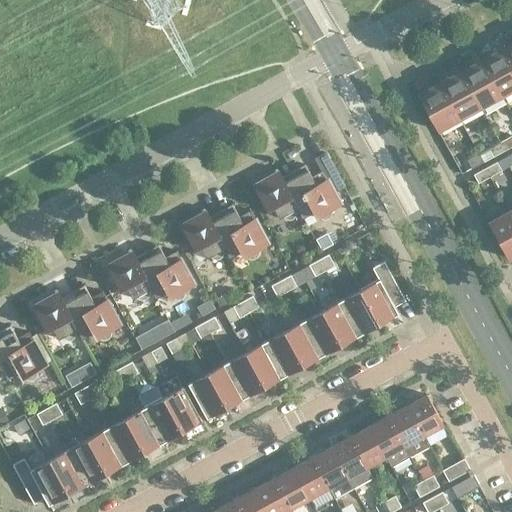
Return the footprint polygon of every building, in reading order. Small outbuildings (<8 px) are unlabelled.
[(511,89),(511,63),(504,48),(483,60),(502,95),(511,89)] [(502,95),(483,60),(462,71),(481,106),(502,95)] [(481,106),(462,71),(440,83),(460,118),(481,106)] [(460,118),(440,83),(419,95),(438,130),(460,118)] [(511,135),(500,142),(505,150),(511,146),(511,135)] [(505,150),(500,142),(488,148),(493,157),(505,150)] [(311,177),(304,164),(292,171),(304,192),(293,199),(298,208),(297,208),(302,218),(314,211),(317,217),(318,216),(319,217),(321,218),(322,219),(324,219),(325,219),(326,219),(327,218),(329,217),(330,216),(330,215),(331,214),(331,213),(331,212),(330,210),(330,209),(341,203),(335,192),(343,187),(325,153),(315,158),(322,171),(311,177)] [(467,160),(472,168),(484,162),(479,153),(467,160)] [(497,162),(485,168),(490,177),(501,170),(497,162)] [(294,210),(297,208),(298,208),(293,199),(304,192),(292,171),(281,177),(277,168),(275,169),(277,172),(254,185),(267,209),(273,206),(279,218),(282,216),(283,217),(284,218),(286,219),(288,220),(290,219),(291,219),(293,218),(294,217),(294,216),(295,215),(295,214),(295,213),(295,212),(295,211),(294,210)] [(490,177),(485,168),(473,174),(478,183),(490,177)] [(388,212),(393,209),(384,193),(379,196),(388,212)] [(232,204),(220,210),(232,232),(220,238),(225,247),(224,248),(229,257),(241,251),(244,256),(245,255),(247,257),(248,258),(250,259),(252,259),(253,259),(255,258),(256,257),(257,255),(258,254),(258,253),(258,252),(258,251),(258,250),(257,249),(268,243),(250,210),(239,216),(232,204)] [(222,249),(224,248),(225,247),(220,238),(232,232),(220,210),(209,216),(204,208),(203,209),(205,212),(181,225),(195,249),(200,246),(206,258),(210,256),(210,257),(211,257),(213,259),(214,259),(216,259),(217,259),(219,259),(220,257),(221,257),(222,256),(222,255),(222,254),(222,253),(222,252),(222,251),(222,249)] [(511,255),(511,217),(509,212),(489,223),(508,258),(511,255)] [(328,234),(316,241),(321,250),(333,243),(328,234)] [(158,244),(146,251),(158,272),(146,279),(151,288),(150,288),(156,298),(167,291),(170,297),(172,296),(173,297),(174,299),(175,299),(176,299),(178,299),(180,299),(181,299),(182,297),(183,297),(183,296),(184,295),(184,294),(184,293),(184,292),(184,291),(183,289),(194,283),(176,250),(165,257),(158,244)] [(348,252),(345,246),(338,249),(341,255),(348,252)] [(148,290),(150,288),(151,288),(146,279),(158,272),(146,251),(135,257),(130,248),(129,249),(131,252),(107,265),(121,289),(126,287),(132,298),(136,296),(136,297),(137,298),(138,298),(139,299),(140,299),(142,300),(143,300),(145,299),(146,298),(147,297),(148,296),(148,295),(148,294),(148,293),(148,292),(148,291),(148,290)] [(335,265),(328,254),(318,259),(325,270),(335,265)] [(325,270),(318,259),(308,264),(315,276),(325,270)] [(405,300),(384,261),(372,267),(378,279),(359,289),(379,324),(398,313),(395,306),(405,300)] [(297,286),(290,274),(280,280),(287,291),(297,286)] [(287,291),(280,280),(271,285),(277,297),(287,291)] [(84,285),(72,291),(84,313),(72,319),(77,328),(76,329),(82,338),(93,332),(96,337),(98,336),(98,337),(99,338),(100,338),(102,339),(103,340),(104,340),(106,339),(107,338),(108,338),(109,337),(109,336),(110,335),(110,334),(110,333),(110,332),(110,331),(109,330),(120,324),(102,291),(91,297),(84,285)] [(74,330),(76,329),(77,328),(72,319),(84,313),(72,291),(61,297),(56,289),(55,289),(57,293),(33,305),(47,330),(52,327),(58,338),(62,337),(63,338),(65,339),(66,340),(67,340),(69,340),(71,339),(73,338),(74,336),(74,335),(74,333),(74,332),(74,331),(74,330)] [(379,324),(359,289),(340,299),(360,334),(379,324)] [(224,294),(215,299),(219,306),(228,301),(224,294)] [(252,295),(242,301),(249,312),(258,307),(252,295)] [(209,299),(196,307),(201,316),(214,308),(209,299)] [(360,334),(340,299),(321,310),(341,345),(360,334)] [(249,312),(242,301),(232,306),(239,318),(249,312)] [(341,345),(321,310),(303,320),(322,355),(341,345)] [(220,328),(214,316),(204,321),(210,333),(220,328)] [(322,355),(303,320),(284,331),(303,366),(322,355)] [(210,333),(204,321),(194,327),(200,338),(210,333)] [(10,325),(0,330),(0,335),(10,353),(0,358),(0,362),(3,369),(2,369),(8,379),(19,372),(22,377),(24,377),(25,378),(27,379),(28,380),(30,380),(31,380),(32,380),(34,379),(34,378),(35,377),(36,376),(36,374),(36,373),(36,372),(36,371),(36,370),(47,364),(28,331),(17,337),(10,325)] [(303,366),(284,331),(264,341),(284,376),(303,366)] [(146,332),(135,337),(141,349),(152,343),(146,332)] [(0,371),(0,370),(2,369),(3,369),(0,362),(0,358),(10,353),(0,335),(0,376),(0,375),(1,374),(1,373),(0,372),(0,371)] [(182,349),(175,337),(165,343),(172,354),(182,349)] [(284,376),(264,341),(245,352),(264,387),(284,376)] [(160,345),(150,351),(157,362),(167,357),(160,345)] [(182,349),(172,354),(180,370),(190,364),(182,349)] [(264,387),(245,352),(226,362),(245,397),(264,387)] [(138,373),(132,361),(122,367),(128,378),(138,373)] [(245,397),(226,362),(207,372),(226,407),(245,397)] [(128,378),(122,367),(112,372),(118,383),(128,378)] [(65,375),(71,386),(79,381),(73,370),(65,375)] [(226,407),(207,372),(187,383),(207,418),(226,407)] [(202,421),(177,375),(157,386),(182,432),(202,421)] [(100,393),(94,382),(84,387),(90,399),(100,393)] [(182,432),(157,386),(138,396),(144,407),(163,442),(182,432)] [(90,399),(84,387),(74,393),(80,404),(90,399)] [(426,394),(406,405),(423,436),(443,425),(426,394)] [(62,414),(56,403),(46,408),(52,419),(62,414)] [(423,436),(406,405),(388,415),(404,446),(423,436)] [(163,442),(144,407),(125,417),(144,452),(163,442)] [(52,419),(46,408),(36,413),(42,425),(52,419)] [(410,456),(404,446),(388,415),(369,425),(385,456),(391,467),(410,456)] [(144,452),(125,417),(106,428),(125,463),(144,452)] [(13,425),(19,434),(29,428),(24,419),(13,425)] [(385,456),(369,425),(350,436),(366,467),(385,456)] [(125,463),(106,428),(87,438),(106,473),(125,463)] [(366,467),(350,436),(331,446),(348,477),(366,467)] [(106,473),(87,438),(68,448),(87,483),(106,473)] [(353,487),(348,477),(331,446),(312,456),(329,487),(334,498),(353,487)] [(87,483),(68,448),(49,459),(68,494),(87,483)] [(329,487),(312,456),(292,467),(309,498),(329,487)] [(24,457),(12,464),(34,504),(44,498),(48,505),(68,494),(49,459),(30,469),(24,457)] [(470,469),(464,458),(442,470),(448,481),(470,469)] [(309,498),(292,467),(273,477),(290,508),(309,498)] [(433,474),(423,480),(429,491),(439,486),(433,474)] [(479,485),(473,474),(451,486),(457,497),(479,485)] [(283,511),(290,508),(273,477),(254,488),(267,511),(283,511)] [(429,491),(423,480),(413,485),(419,497),(429,491)] [(267,511),(254,488),(235,498),(242,511),(267,511)] [(448,503),(442,491),(432,497),(438,508),(448,503)] [(395,495),(385,501),(391,511),(401,507),(395,495)] [(431,511),(438,508),(432,497),(422,502),(427,511),(431,511)] [(242,511),(235,498),(216,509),(218,511),(242,511)] [(391,511),(385,501),(375,506),(378,511),(391,511)]
